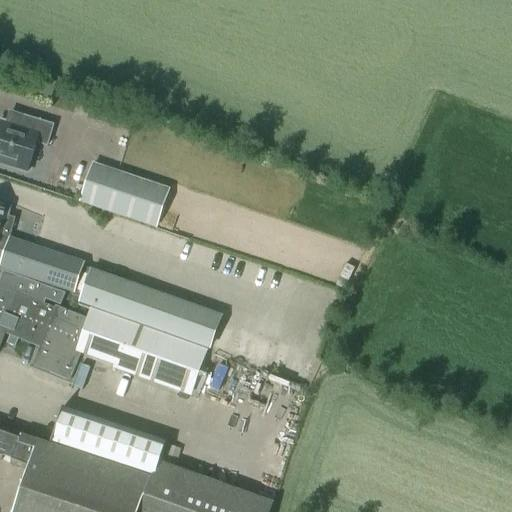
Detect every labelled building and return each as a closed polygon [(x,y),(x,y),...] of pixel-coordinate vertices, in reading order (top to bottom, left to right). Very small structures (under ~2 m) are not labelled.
[(46,81),(42,97),(53,100),(57,85),(46,81)] [(0,165),(26,173),(35,144),(47,147),(53,126),(25,117),(21,128),(0,121),(0,165)] [(93,165),(80,203),(155,228),(168,190),(93,165)] [(1,237),(8,209),(0,207),(0,250),(5,252),(9,239),(1,237)] [(83,264),(9,239),(5,252),(0,266),(0,269),(72,295),(72,296),(80,298),(78,305),(210,353),(222,317),(220,317),(82,268),(83,264)] [(0,345),(3,339),(8,341),(5,348),(14,351),(16,344),(38,353),(30,371),(68,386),(78,361),(88,336),(120,348),(111,374),(190,402),(207,356),(89,315),(84,324),(54,312),(53,314),(40,308),(42,303),(59,309),(62,298),(3,276),(0,282),(0,345)] [(329,314),(332,303),(310,296),(307,307),(329,314)] [(321,341),(327,318),(305,311),(298,335),(321,341)] [(239,356),(240,337),(230,336),(229,355),(239,356)] [(288,361),(279,357),(282,351),(249,336),(240,356),(282,375),(288,361)] [(129,469),(141,433),(62,408),(51,444),(129,469)] [(0,456),(9,429),(0,425),(0,456)] [(142,511),(153,477),(129,469),(51,444),(19,433),(9,429),(0,456),(0,460),(25,469),(10,511),(142,511)] [(267,511),(270,503),(157,467),(153,477),(142,511),(267,511)]
